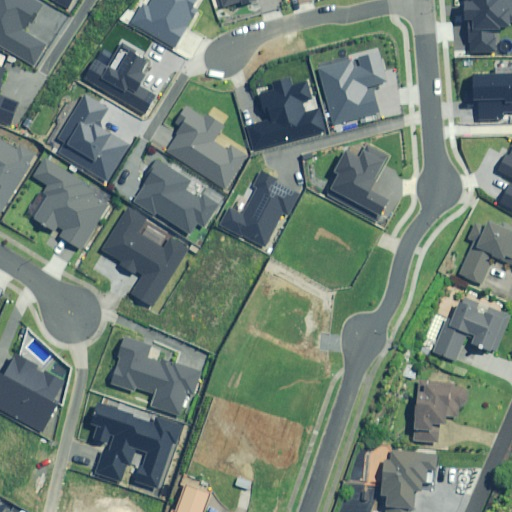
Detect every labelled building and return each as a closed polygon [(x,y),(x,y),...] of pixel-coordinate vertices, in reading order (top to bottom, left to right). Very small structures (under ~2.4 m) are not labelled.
[(44,5),(35,0),(0,0),(0,45),(34,66),(46,45),(23,31),(29,22),(32,24),(44,5)] [(53,0),(67,8),(72,0),(53,0)] [(144,4),(133,23),(176,48),(199,10),(194,7),(197,0),(153,0),(150,7),(144,4)] [(511,0),(467,0),(468,3),(467,3),(467,21),(469,21),(470,42),(472,42),(472,52),(496,52),(496,28),(511,28),(511,22),(511,0)] [(97,59),(86,79),(146,114),(157,95),(140,85),(145,76),(140,73),(147,62),(135,55),(137,52),(123,44),(109,67),(97,59)] [(352,60),(320,69),(334,125),(380,113),(373,86),(387,82),(380,53),(360,58),(362,66),(354,68),(352,60)] [(0,121),(10,125),(18,104),(0,96),(0,91),(3,83),(0,81),(5,69),(0,66),(0,121)] [(511,74),(475,76),(476,101),(480,101),(480,120),(503,119),(503,112),(511,112),(511,74)] [(275,91),(261,94),(268,121),(247,127),(253,150),(325,131),(320,109),(305,113),(302,103),(312,100),(308,82),(292,86),(290,79),(273,83),(275,91)] [(109,109),(86,95),(59,138),(66,143),(60,152),(107,181),(129,146),(103,130),(101,122),(109,109)] [(168,151),(225,189),(247,156),(230,145),(227,150),(214,141),(224,126),(208,115),(205,119),(187,108),(177,123),(183,128),(168,151)] [(18,151),(0,140),(0,215),(1,216),(37,157),(21,147),(18,151)] [(376,180),(388,156),(368,146),(361,159),(347,152),(336,173),(340,176),(329,197),(379,222),(389,202),(372,193),(378,181),(376,180)] [(511,149),(509,155),(506,153),(497,169),(511,176),(511,182),(501,202),(511,207),(511,149)] [(85,182),(46,159),(35,178),(49,186),(44,193),(49,196),(35,220),(55,232),(58,228),(64,231),(60,238),(81,251),(111,202),(83,185),(85,182)] [(191,182),(158,160),(147,177),(151,179),(135,202),(155,215),(157,212),(190,234),(198,223),(205,227),(219,205),(203,195),(200,199),(186,190),(191,182)] [(243,235),(265,247),(284,213),(289,215),(300,194),(277,182),(278,180),(262,172),(254,187),(258,189),(244,215),(230,208),(221,225),(243,236),(243,235)] [(147,219),(130,208),(103,251),(123,264),(121,267),(142,280),(132,295),(154,309),(190,251),(171,239),(164,250),(138,234),(147,219)] [(469,238),(475,241),(459,275),(483,286),(496,259),(511,266),(511,225),(503,222),(501,226),(487,219),(484,226),(476,222),(469,238)] [(457,362),(466,341),(467,337),(476,341),(474,344),(496,354),(511,317),(490,308),(487,316),(477,312),(480,305),(464,298),(453,324),(447,321),(434,352),(457,362)] [(152,347),(125,338),(119,357),(121,358),(112,385),(134,392),(136,387),(156,394),(151,407),(180,417),(187,393),(193,395),(200,373),(161,360),(160,363),(148,359),(152,347)] [(0,377),(0,409),(43,433),(57,407),(52,404),(64,381),(46,371),(38,367),(16,356),(3,379),(0,377)] [(468,388),(430,383),(428,400),(419,399),(414,441),(438,444),(440,425),(446,425),(447,417),(459,418),(460,406),(465,407),(468,388)] [(133,416),(99,405),(92,426),(98,427),(94,441),(112,446),(110,453),(104,451),(96,474),(121,482),(127,466),(130,467),(136,450),(148,454),(143,468),(140,467),(135,482),(157,489),(172,444),(176,445),(182,427),(156,419),(153,426),(132,419),(133,416)] [(438,455),(373,450),(370,483),(383,484),(382,494),(389,495),(387,511),(410,511),(411,509),(415,509),(416,491),(423,492),(424,482),(436,483),(438,455)] [(141,511),(146,499),(90,480),(84,498),(96,502),(92,511),(126,511),(127,511),(129,511),(141,511)] [(203,511),(210,493),(189,486),(179,511),(203,511)]
